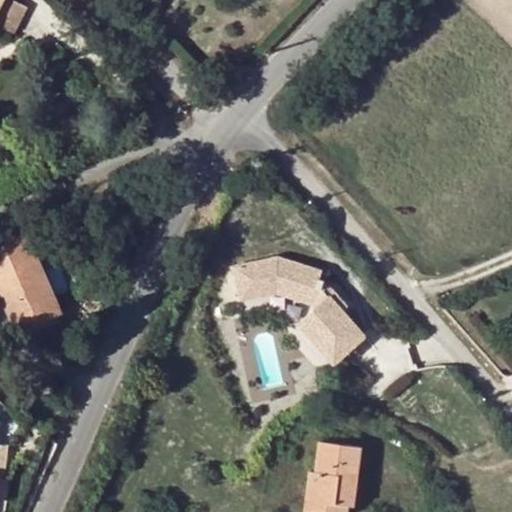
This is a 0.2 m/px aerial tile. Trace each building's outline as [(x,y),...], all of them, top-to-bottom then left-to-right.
[(16,6),(7,2),(0,14),(0,32),(2,33),(16,6)] [(2,33),(0,32),(0,39),(11,45),(27,12),(16,6),(2,33)] [(171,160),(161,159),(160,171),(170,172),(171,160)] [(61,313),(28,238),(0,249),(0,292),(18,333),(61,313)] [(278,257),(234,267),(241,300),(277,292),(311,303),(316,308),(299,322),(320,345),(328,337),(344,354),(365,335),(342,310),(347,306),(334,291),(329,295),(322,287),(324,280),(319,279),(322,270),(278,257)] [(334,291),(324,280),(322,287),(329,295),(334,291)] [(328,337),(320,345),(335,362),(344,354),(328,337)] [(311,472),(305,511),(313,511),(349,511),(350,506),(354,506),(361,448),(321,442),(316,473),(311,472)]
